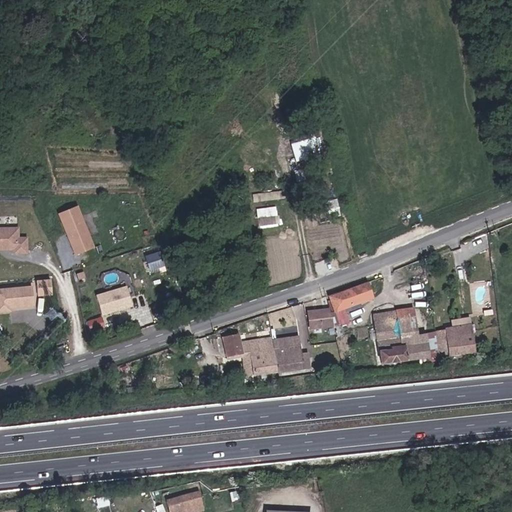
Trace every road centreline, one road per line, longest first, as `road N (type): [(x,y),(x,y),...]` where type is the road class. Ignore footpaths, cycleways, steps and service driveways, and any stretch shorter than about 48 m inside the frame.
road 1 (residential): [(511,205),(304,292),(0,388)]
road 2 (trunk): [(0,474),(511,420)]
road 3 (trunk): [(511,390),(0,443)]
